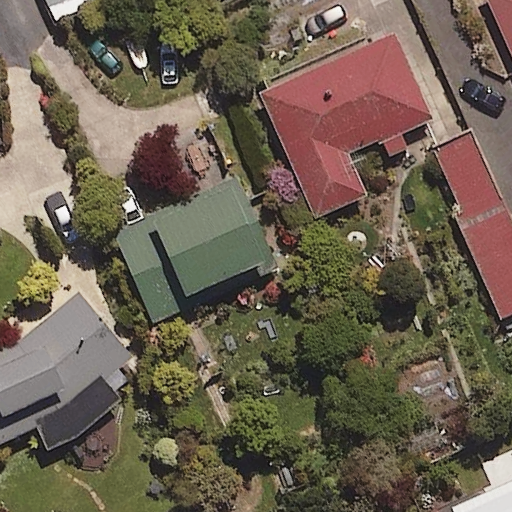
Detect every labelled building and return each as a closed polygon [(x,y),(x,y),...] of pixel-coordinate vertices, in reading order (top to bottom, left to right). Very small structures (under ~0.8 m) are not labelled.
[(46,0),(57,23),(104,0),(46,0)] [(225,0),(202,0),(208,10),(225,0)] [(511,0),(488,0),(511,54),(511,0)] [(433,116),(394,28),(257,89),(314,216),(367,192),(348,150),(376,138),(378,141),(433,116)] [(511,316),(511,224),(477,139),(436,156),(503,320),(511,316)] [(277,265),(236,171),(111,225),(153,319),(277,265)] [(132,354),(77,289),(13,342),(0,347),(0,439),(36,424),(46,446),(77,433),(120,397),(104,378),(132,354)]
